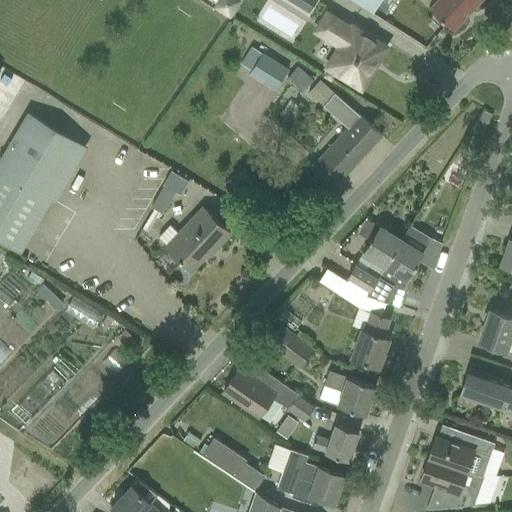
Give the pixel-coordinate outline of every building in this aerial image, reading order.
[(213,7),(229,17),(230,18),(231,18),(236,10),(241,3),(241,0),(240,0),(217,0),(213,6),(213,7)] [(350,0),(373,13),(380,0),(350,0)] [(438,0),(431,8),(453,28),(479,0),(438,0)] [(386,47),(352,26),(326,9),(313,31),(314,32),(336,46),(336,47),(323,68),(329,71),(327,74),(330,76),(334,71),(361,88),(373,69),(371,68),(376,59),(378,61),(386,47)] [(241,63),(252,70),(262,53),(251,46),(241,63)] [(275,90),(288,69),(263,53),(262,53),(252,70),(250,74),(275,90)] [(286,75),(301,89),(313,77),(298,63),(286,75)] [(340,180),(382,135),(361,114),(334,93),(323,105),(349,127),(319,160),(340,180)] [(472,128),(483,133),(491,113),(484,110),(472,128)] [(0,160),(0,238),(21,251),(82,147),(27,115),(0,160)] [(232,198),(253,187),(245,172),(224,183),(232,198)] [(155,207),(163,212),(176,191),(165,184),(152,206),(155,207)] [(167,246),(192,270),(214,246),(216,247),(230,233),(203,207),(179,233),(171,225),(159,236),(168,245),(167,246)] [(371,241),(380,226),(367,219),(359,233),(371,241)] [(385,266),(402,238),(401,238),(401,239),(380,227),(381,226),(380,226),(371,241),(364,253),(385,266)] [(264,243),(271,232),(262,227),(256,238),(264,243)] [(511,238),(510,237),(500,264),(511,268),(511,238)] [(403,291),(407,279),(414,267),(415,268),(417,264),(416,264),(423,252),(422,252),(402,240),(403,239),(402,238),(385,266),(379,277),(378,277),(370,291),(367,295),(385,301),(397,305),(403,291)] [(432,238),(423,252),(419,260),(432,268),(440,247),(442,244),(441,243),(432,238)] [(356,264),(348,277),(370,291),(378,277),(356,264)] [(74,294),(64,307),(92,327),(101,314),(74,294)] [(511,316),(490,309),(479,340),(507,350),(511,335),(511,316)] [(352,356),(379,366),(380,363),(383,364),(386,354),(384,353),(389,338),(383,335),(389,318),(371,311),(365,329),(361,327),(352,356)] [(301,366),(313,350),(280,325),(268,341),(301,366)] [(511,412),(511,383),(469,368),(460,394),(511,412)] [(268,389),(239,369),(223,391),(259,416),(272,397),(287,407),(297,393),(275,378),(268,389)] [(365,414),(375,386),(329,369),(324,385),(343,391),(338,404),(365,414)] [(297,393),(287,407),(286,409),(304,421),(315,405),(312,403),(297,393)] [(287,436),(296,419),(285,412),(276,429),(287,436)] [(325,452),(349,460),(359,431),(335,422),(329,440),(315,435),(312,445),(325,450),(325,452)] [(483,474),(495,443),(465,432),(461,444),(437,436),(429,457),(476,473),(483,474)] [(209,458),(234,477),(247,459),(214,437),(202,454),(209,458)] [(314,496),(334,503),(344,474),(305,461),(308,454),(290,448),(277,486),(294,492),(293,496),(311,503),(314,496)] [(195,449),(184,479),(173,506),(180,511),(298,511),(281,506),(281,509),(254,491),(248,487),(234,477),(209,458),(202,454),(195,449)] [(483,476),(483,474),(476,473),(429,457),(421,479),(439,486),(436,493),(433,492),(427,508),(474,505),(484,476),(483,476)] [(160,511),(151,503),(158,495),(138,479),(132,485),(112,506),(117,511),(160,511)]
